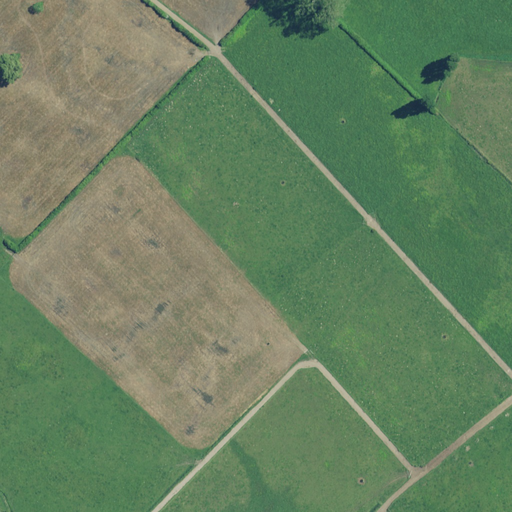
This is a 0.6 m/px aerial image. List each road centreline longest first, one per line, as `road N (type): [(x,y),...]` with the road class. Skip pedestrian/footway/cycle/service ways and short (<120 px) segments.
road 1 (track): [(418,472),(312,361),(299,365),(153,511)]
road 2 (track): [(511,397),(379,511)]
